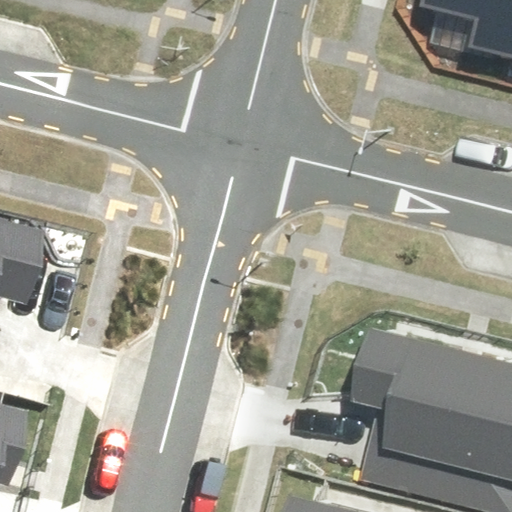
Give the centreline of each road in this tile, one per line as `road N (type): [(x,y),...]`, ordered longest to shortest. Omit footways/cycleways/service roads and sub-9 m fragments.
road 1 (residential): [(243,146),(152,511)]
road 2 (residential): [(243,146),(511,218)]
road 3 (residential): [(0,84),(243,146)]
road 4 (residential): [(280,0),(243,146)]
